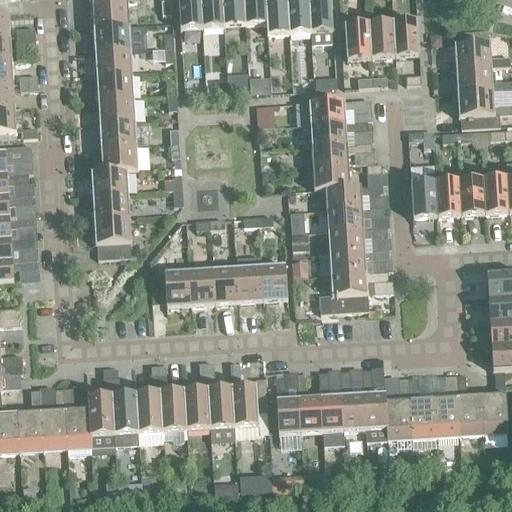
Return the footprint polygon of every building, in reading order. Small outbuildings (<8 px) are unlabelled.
[(177,0),(179,35),(202,33),(199,0),(177,0)] [(199,0),(202,33),(223,32),(221,0),(199,0)] [(221,0),(223,32),(245,31),(242,0),(221,0)] [(242,0),(245,31),(266,29),(265,5),(265,0),(242,0)] [(288,39),(310,38),(308,2),(295,3),(295,0),(286,0),(287,3),(286,3),(288,39)] [(308,2),(310,38),(310,50),(333,48),(330,1),(317,1),(316,0),(307,0),(308,2)] [(266,41),(288,39),(286,3),(265,5),(266,29),(266,41)] [(160,5),(161,20),(170,19),(169,5),(160,5)] [(91,9),(92,33),(128,31),(127,7),(91,9)] [(0,42),(10,41),(8,16),(0,17),(0,42)] [(370,65),(368,29),(367,18),(360,19),(360,29),(343,30),(346,66),(370,65)] [(417,26),(392,27),(394,63),(419,62),(417,26)] [(392,27),(368,29),(370,65),(394,63),(392,27)] [(92,33),(94,57),(130,55),(128,31),(92,33)] [(25,48),(24,33),(15,34),(16,48),(25,48)] [(34,33),(24,33),(25,48),(35,47),(34,33)] [(162,39),(163,53),(172,53),(171,38),(162,39)] [(0,42),(0,66),(11,65),(10,41),(0,42)] [(453,50),(455,74),(491,72),(495,72),(510,71),(509,62),(490,63),(489,48),(453,50)] [(172,53),(163,53),(164,68),(173,67),(172,53)] [(94,57),(95,81),(131,79),(130,55),(94,57)] [(0,66),(0,90),(12,89),(11,65),(0,66)] [(455,74),(456,98),(492,96),(496,96),(511,95),(511,86),(492,87),(491,72),(455,74)] [(95,81),(97,105),(133,103),(131,79),(95,81)] [(36,80),(27,81),(28,96),(37,95),(36,80)] [(225,80),(216,80),(216,98),(216,100),(226,100),(226,97),(225,80)] [(405,90),(420,89),(419,80),(404,81),(405,90)] [(28,96),(27,81),(18,81),(19,96),(28,96)] [(386,82),(371,83),(372,92),(386,91),(386,82)] [(257,83),(248,84),(248,100),(257,100),(257,83)] [(372,92),(371,83),(357,84),(357,93),(372,92)] [(165,87),(166,101),(175,101),(174,86),(165,87)] [(0,90),(0,114),(14,113),(12,89),(0,90)] [(492,96),(456,98),(458,123),(459,123),(460,134),(499,132),(498,120),(511,119),(511,111),(511,110),(493,111),(492,96)] [(175,101),(166,101),(167,116),(176,115),(175,101)] [(97,105),(98,129),(134,127),(133,103),(97,105)] [(308,108),(309,130),(345,128),(352,128),(352,127),(366,127),(371,126),(370,105),(350,106),(344,107),(344,106),(308,108)] [(14,113),(0,114),(0,138),(15,137),(14,113)] [(272,123),(257,124),(257,132),(273,131),(272,123)] [(98,129),(100,153),(136,151),(134,127),(98,129)] [(309,130),(310,151),(346,149),(346,137),(367,136),(366,127),(352,127),(352,128),(345,128),(309,130)] [(21,134),(22,144),(37,143),(36,134),(21,134)] [(168,135),(169,149),(178,149),(177,134),(168,135)] [(511,134),(503,135),(504,145),(511,144),(511,134)] [(504,145),(503,135),(488,136),(489,146),(504,145)] [(422,146),(422,136),(407,137),(407,146),(422,146)] [(431,136),(422,136),(422,146),(423,152),(433,152),(431,136)] [(470,137),(455,138),(456,147),(470,147),(470,137)] [(456,147),(455,138),(441,139),(441,148),(456,147)] [(310,151),(312,173),(348,171),(347,158),(371,157),(370,148),(355,149),(346,149),(310,151)] [(178,149),(169,149),(170,164),(179,163),(178,149)] [(0,180),(6,180),(5,168),(31,166),(30,150),(0,152),(0,180)] [(100,153),(101,177),(126,176),(137,176),(136,151),(100,153)] [(381,178),(380,169),(365,170),(366,179),(381,178)] [(313,196),(324,195),(324,194),(349,193),(349,192),(348,171),(312,173),(313,196)] [(474,184),(458,185),(460,220),(484,219),(482,184),(481,174),(473,174),(474,184)] [(450,185),(434,186),(436,222),(460,220),(458,185),(457,175),(449,175),(450,185)] [(90,177),(92,202),(127,200),(126,176),(101,177),(90,177)] [(436,222),(434,186),(433,176),(425,176),(426,186),(409,187),(412,223),(436,222)] [(0,180),(0,202),(7,202),(7,189),(28,188),(27,179),(13,180),(6,180),(0,180)] [(171,183),(172,197),(181,197),(180,182),(171,183)] [(506,182),(482,184),(484,219),(508,218),(506,182)] [(324,195),(325,215),(362,213),(361,201),(381,200),(380,191),(365,192),(360,192),(360,191),(349,192),(349,193),(324,194),(324,195)] [(181,197),(172,197),(173,212),(182,211),(181,197)] [(0,223),(9,223),(8,211),(32,209),(31,200),(16,201),(7,202),(0,202),(0,223)] [(92,202),(93,226),(129,223),(127,200),(92,202)] [(325,215),(327,237),(363,235),(368,235),(368,222),(382,221),(381,212),(367,213),(362,214),(362,213),(325,215)] [(271,221),(257,222),(257,231),(272,231),(271,221)] [(0,223),(0,244),(10,244),(9,232),(33,231),(32,222),(18,222),(18,223),(9,223),(0,223)] [(257,231),(257,222),(242,223),(243,232),(257,231)] [(129,223),(93,226),(95,250),(96,250),(97,264),(130,262),(129,248),(130,248),(129,223)] [(224,224),(209,225),(210,234),(224,233),(224,224)] [(210,234),(209,225),(194,226),(195,235),(210,234)] [(327,237),(328,258),(364,256),(363,244),(387,242),(386,233),(372,234),(372,235),(368,235),(363,235),(327,237)] [(307,239),(290,240),(291,255),(308,254),(307,239)] [(0,266),(11,266),(20,266),(20,265),(28,265),(27,253),(34,252),(34,243),(19,244),(10,245),(10,244),(0,244),(0,266)] [(328,258),(329,280),(365,278),(370,278),(370,277),(385,277),(389,276),(388,264),(388,255),(373,256),(364,257),(364,256),(328,258)] [(0,290),(13,289),(12,275),(35,274),(35,264),(28,265),(20,265),(20,266),(11,266),(0,266),(0,290)] [(284,266),(260,267),(262,307),(287,306),(284,266)] [(306,266),(290,267),(292,283),(307,282),(306,266)] [(260,267),(236,268),(238,309),(262,307),(260,267)] [(236,268),(211,270),(214,310),(238,309),(236,268)] [(211,270),(188,272),(190,311),(214,310),(211,270)] [(190,311),(188,272),(162,273),(162,280),(149,280),(151,311),(165,310),(165,313),(190,311)] [(365,278),(329,280),(331,301),(318,302),(319,319),(368,316),(366,287),(386,286),(385,277),(370,277),(370,278),(365,278)] [(511,277),(486,279),(488,304),(511,302),(511,277)] [(386,286),(366,287),(367,299),(393,298),(392,285),(386,286)] [(511,302),(488,304),(489,328),(511,326),(511,302)] [(0,322),(18,321),(17,312),(0,313),(0,322)] [(0,322),(0,331),(19,331),(18,321),(0,322)] [(511,326),(489,328),(491,352),(511,350),(511,326)] [(492,376),(494,376),(503,375),(503,376),(511,375),(511,350),(491,352),(492,376)] [(0,370),(21,369),(20,360),(0,361),(0,370)] [(198,368),(198,378),(213,377),(213,367),(198,368)] [(231,393),(233,432),(258,431),(257,416),(267,416),(265,384),(255,384),(255,391),(240,392),(238,368),(229,369),(230,384),(231,384),(231,393)] [(0,395),(1,395),(0,380),(22,379),(21,369),(0,370),(0,395)] [(150,371),(151,380),(165,380),(165,370),(150,371)] [(102,374),(103,383),(117,382),(117,373),(102,374)] [(364,435),(385,434),(386,434),(384,406),(385,406),(384,398),(371,399),(370,375),(361,375),(362,390),(363,399),(362,399),(364,435)] [(495,400),(480,400),(483,440),(507,438),(505,399),(504,399),(503,390),(504,390),(503,376),(503,375),(494,376),(495,400)] [(343,436),(364,435),(362,399),(350,400),(348,376),(339,377),(340,392),(341,392),(341,400),(343,436)] [(213,377),(198,378),(199,387),(214,386),(213,377)] [(321,438),(343,436),(341,400),(328,401),(327,377),(318,378),(319,393),(320,402),(319,402),(321,438)] [(300,439),(321,438),(319,402),(307,402),(306,379),(296,379),(297,394),(298,394),(298,403),(300,439)] [(159,389),(159,397),(161,437),(185,435),(183,395),(182,393),(180,394),(177,392),(174,392),(171,394),(169,397),(168,389),(166,389),(165,380),(151,380),(151,390),(159,389)] [(464,380),(455,381),(459,441),(483,440),(480,400),(465,401),(464,380)] [(447,402),(432,403),(435,443),(459,441),(455,381),(446,381),(447,402)] [(87,401),(87,413),(88,413),(89,441),(90,441),(113,439),(111,400),(110,392),(118,392),(117,382),(103,383),(103,393),(102,393),(100,394),(99,394),(98,395),(97,397),(97,398),(96,399),(96,401),(87,401)] [(278,440),(300,439),(298,403),(285,404),(284,383),(275,383),(276,398),(276,404),(278,440)] [(416,383),(407,384),(411,444),(435,443),(432,403),(418,404),(416,383)] [(386,434),(385,434),(386,446),(411,444),(407,384),(398,384),(399,405),(385,406),(384,406),(386,434)] [(55,415),(40,416),(42,456),(66,454),(63,393),(53,394),(55,415)] [(72,393),(63,393),(66,454),(91,453),(90,441),(89,441),(88,413),(87,413),(73,414),(72,393)] [(207,394),(209,434),(233,432),(231,393),(207,394)] [(183,395),(185,435),(209,434),(207,394),(183,395)] [(31,417),(16,418),(18,457),(42,456),(40,416),(39,410),(40,410),(39,395),(30,396),(31,417)] [(135,398),(137,438),(161,437),(159,397),(135,398)] [(111,400),(113,439),(137,438),(135,398),(111,400)] [(0,458),(18,457),(16,418),(1,419),(0,403),(0,458)] [(387,476),(367,476),(367,489),(388,489),(387,476)] [(269,480),(254,481),(255,497),(270,496),(269,480)] [(236,487),(222,488),(223,500),(237,500),(236,487)] [(79,492),(69,493),(70,504),(79,504),(79,492)]
